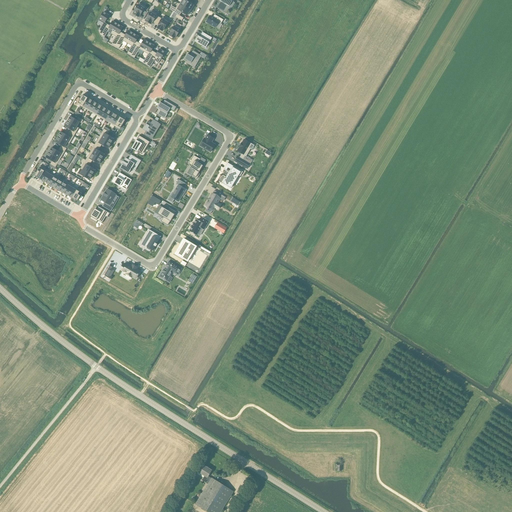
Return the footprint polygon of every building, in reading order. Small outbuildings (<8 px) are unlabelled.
[(181,0),(180,4),(190,10),(193,5),(187,1),(187,0),(181,0)] [(220,1),(216,7),(228,14),(235,3),(233,2),(234,0),(219,0),(220,1)] [(135,12),(133,14),(139,17),(145,6),(139,3),(134,12),(135,12)] [(190,10),(180,4),(179,3),(176,8),(171,6),(169,10),(177,14),(180,16),(182,12),(187,15),(188,14),(190,11),(190,10)] [(152,10),(145,21),(151,24),(152,22),(156,16),(157,14),(152,10)] [(99,19),(98,21),(102,24),(98,31),(100,35),(101,36),(107,24),(105,23),(109,15),(103,12),(99,19)] [(210,15),(205,22),(215,28),(219,22),(221,24),(223,20),(214,15),(213,17),(210,15)] [(158,26),(157,28),(162,31),(169,20),(163,17),(162,19),(158,26)] [(107,24),(101,36),(104,38),(108,32),(112,34),(118,24),(112,21),(110,26),(107,24)] [(116,37),(111,45),(115,47),(123,33),(120,32),(123,27),(118,24),(112,34),(116,37)] [(176,24),(169,35),(174,38),(176,36),(181,28),(176,24)] [(123,33),(115,47),(119,49),(123,41),(127,44),(133,33),(128,30),(125,35),(123,33)] [(198,36),(195,41),(206,48),(212,38),(202,32),(200,37),(198,36)] [(131,46),(127,54),(131,56),(138,43),(136,41),(139,37),(133,33),(127,44),(131,46)] [(138,43),(131,56),(134,58),(139,50),(143,52),(144,52),(149,43),(144,40),(141,44),(138,43)] [(148,54),(142,63),(146,65),(154,52),(152,51),(154,46),(149,43),(144,52),(148,54)] [(154,52),(146,65),(150,68),(154,61),(158,63),(161,59),(161,60),(165,52),(159,49),(156,54),(154,52)] [(187,54),(184,59),(187,61),(186,63),(194,68),(201,56),(202,56),(204,54),(201,52),(200,55),(193,51),(190,56),(187,54)] [(82,95),(77,104),(82,107),(88,98),(82,95)] [(88,98),(82,107),(87,110),(92,101),(88,98)] [(160,102),(157,108),(159,109),(157,114),(161,117),(164,119),(167,114),(170,109),(174,111),(176,107),(164,100),(162,104),(160,102)] [(92,101),(87,110),(91,113),(97,103),(92,101)] [(97,103),(91,113),(96,115),(101,106),(97,103)] [(101,106),(96,115),(101,118),(106,109),(101,106)] [(106,109),(101,118),(105,121),(111,112),(106,109)] [(111,112),(105,121),(110,124),(115,114),(111,112)] [(115,114),(110,124),(115,127),(120,117),(115,114)] [(70,116),(67,121),(77,127),(80,122),(81,124),(83,121),(83,120),(78,117),(76,120),(70,116)] [(120,117),(115,127),(120,130),(120,129),(121,127),(125,120),(120,117)] [(145,127),(143,130),(146,131),(144,135),(148,137),(150,134),(153,135),(158,127),(155,125),(157,122),(153,119),(151,123),(148,121),(145,127)] [(65,125),(64,127),(70,130),(69,133),(74,136),(79,128),(77,127),(67,121),(67,122),(66,122),(64,125),(65,125)] [(150,134),(148,137),(152,139),(161,125),(157,122),(155,125),(158,127),(153,135),(150,134)] [(104,129),(99,137),(111,144),(111,143),(112,143),(114,140),(113,140),(114,139),(108,135),(109,132),(106,130),(104,129)] [(59,133),(57,136),(58,136),(57,137),(67,143),(69,144),(74,136),(69,133),(67,136),(61,132),(60,133),(59,133)] [(204,138),(199,146),(211,153),(215,144),(212,142),(214,138),(207,134),(205,138),(204,138)] [(91,138),(88,136),(81,147),(84,149),(89,141),(89,142),(91,138)] [(136,142),(133,149),(140,153),(144,147),(146,148),(150,142),(139,136),(135,142),(136,142)] [(55,141),(54,142),(61,146),(59,148),(65,152),(67,149),(65,148),(67,143),(57,137),(57,138),(56,137),(55,141)] [(99,137),(95,145),(100,148),(101,145),(108,149),(111,144),(99,137)] [(237,156),(234,161),(247,169),(250,164),(243,160),(245,156),(246,157),(251,149),(252,150),(254,145),(244,139),(237,151),(241,154),(240,157),(237,156)] [(81,145),(78,143),(72,154),(74,155),(81,145)] [(95,145),(90,153),(102,159),(103,159),(105,156),(104,156),(105,154),(98,151),(100,148),(95,145)] [(51,148),(48,153),(60,160),(65,152),(59,148),(58,151),(51,148)] [(46,157),(45,158),(52,162),(50,164),(51,165),(53,166),(55,168),(60,160),(48,153),(47,153),(45,156),(46,157)] [(90,153),(85,160),(91,163),(92,161),(99,165),(99,164),(100,164),(102,161),(101,160),(102,159),(90,153)] [(192,165),(190,169),(194,171),(191,176),(197,179),(200,174),(198,173),(203,165),(198,163),(200,159),(194,155),(189,164),(192,165)] [(83,163),(81,168),(92,175),(93,174),(94,175),(95,171),(95,170),(89,166),(91,163),(85,160),(83,159),(81,162),(83,163)] [(135,164),(130,161),(128,165),(123,162),(120,168),(129,174),(131,170),(132,170),(135,164)] [(40,166),(34,176),(39,179),(45,169),(40,166)] [(223,182),(222,183),(228,187),(231,181),(231,182),(236,174),(240,176),(242,172),(233,166),(225,179),(224,179),(222,182),(223,182)] [(253,175),(256,170),(250,167),(247,172),(253,175)] [(81,168),(76,176),(81,179),(83,177),(89,180),(92,175),(81,168)] [(45,169),(39,179),(44,182),(50,173),(50,172),(45,169)] [(50,173),(44,182),(48,184),(54,175),(50,173)] [(115,177),(112,182),(118,186),(125,190),(131,180),(132,180),(120,173),(119,173),(120,174),(117,178),(115,177)] [(54,175),(48,184),(53,187),(59,178),(59,177),(54,174),(54,175)] [(59,178),(53,187),(58,190),(63,181),(59,178)] [(173,194),(175,196),(174,198),(173,199),(174,199),(179,202),(186,190),(183,188),(186,184),(178,179),(176,184),(178,185),(173,194)] [(63,181),(58,190),(63,193),(69,183),(64,180),(63,181)] [(69,183),(63,193),(68,196),(72,188),(73,186),(69,183)] [(72,188),(68,196),(72,198),(77,190),(72,188)] [(77,190),(72,198),(77,201),(83,191),(78,188),(77,190)] [(107,189),(100,200),(105,202),(102,207),(111,212),(114,205),(111,204),(116,196),(117,195),(107,189)] [(204,206),(203,208),(206,210),(205,211),(211,214),(211,213),(212,213),(213,212),(215,209),(218,210),(221,205),(218,203),(220,200),(225,203),(228,197),(219,191),(218,194),(214,191),(213,193),(212,193),(204,206)] [(120,197),(116,205),(117,206),(119,207),(124,199),(125,197),(123,196),(121,194),(120,197)] [(22,195),(11,214),(43,233),(54,214),(43,208),(42,209),(40,208),(41,207),(22,195)] [(161,201),(152,195),(147,203),(153,206),(155,203),(158,205),(161,201)] [(232,197),(230,201),(238,206),(241,202),(232,197)] [(109,213),(97,207),(96,210),(95,209),(91,217),(90,219),(96,223),(97,221),(102,224),(105,217),(107,218),(109,213)] [(162,207),(158,214),(163,217),(161,221),(167,225),(170,221),(174,214),(175,212),(169,208),(168,210),(162,207)] [(196,219),(189,231),(190,232),(190,233),(194,236),(195,234),(197,236),(201,228),(204,230),(209,221),(203,217),(200,222),(196,219)] [(134,227),(138,229),(140,225),(142,226),(143,224),(138,221),(137,223),(134,227)] [(217,222),(214,228),(223,234),(227,228),(217,222)] [(143,240),(140,245),(145,248),(146,247),(152,251),(159,240),(153,236),(155,233),(149,230),(143,240)] [(184,239),(175,254),(187,262),(196,246),(184,239)] [(164,269),(159,277),(167,282),(170,277),(173,272),(178,276),(182,269),(169,261),(166,266),(165,269),(164,269)] [(132,265),(127,263),(126,264),(124,263),(119,270),(126,273),(125,274),(132,278),(132,277),(136,280),(141,271),(137,269),(138,268),(132,264),(132,265)] [(108,267),(102,276),(109,280),(111,277),(110,277),(114,270),(111,269),(111,268),(108,267)] [(192,274),(188,281),(193,284),(197,277),(192,274)] [(202,464),(199,469),(197,472),(204,476),(201,480),(208,484),(195,504),(207,511),(220,511),(233,492),(212,478),(211,480),(207,477),(212,470),(202,464)]
